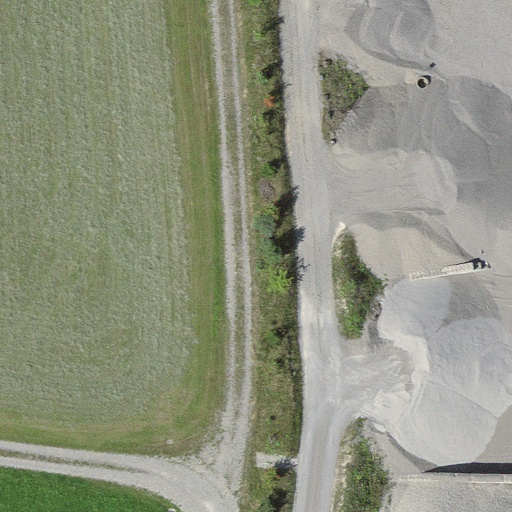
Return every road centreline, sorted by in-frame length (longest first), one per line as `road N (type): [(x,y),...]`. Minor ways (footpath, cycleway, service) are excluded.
road 1 (track): [(222,511),(241,302),(224,0)]
road 2 (track): [(0,455),(225,480)]
